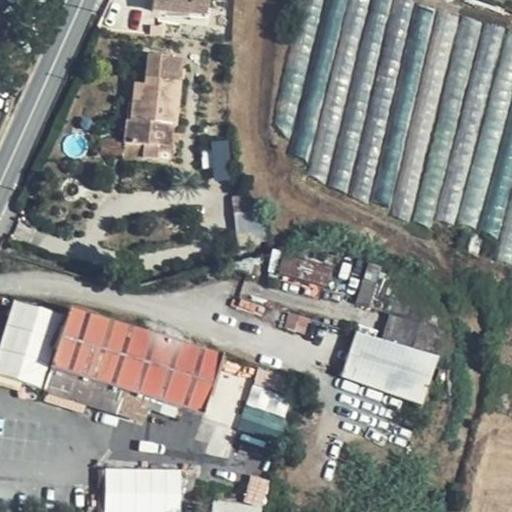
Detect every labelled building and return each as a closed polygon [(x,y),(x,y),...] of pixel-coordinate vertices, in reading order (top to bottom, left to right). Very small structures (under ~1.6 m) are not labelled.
[(208,0),(154,0),(154,9),(208,14),(208,0)] [(183,61),(150,57),(147,85),(136,84),(133,124),(128,123),(127,142),(126,144),(145,146),(144,161),(169,163),(171,128),(177,128),(183,61)] [(125,159),(126,144),(127,142),(107,141),(105,157),(125,159)] [(145,146),(126,144),(125,159),(144,161),(145,146)] [(268,238),(265,210),(237,213),(240,240),(268,238)] [(286,275),(308,282),(327,288),(333,271),(291,259),(291,260),(286,275)] [(403,277),(372,266),(359,304),(391,316),(401,283),(403,277)] [(282,273),(273,271),(270,279),(279,282),(282,273)] [(417,288),(401,283),(391,316),(383,342),(437,360),(446,363),(450,333),(449,319),(445,310),(438,302),(430,294),(417,288)] [(222,358),(71,310),(45,389),(119,412),(126,392),(203,417),(222,358)] [(358,334),(356,341),(344,378),(393,394),(422,404),(437,360),(383,342),(358,334)] [(261,368),(251,405),(286,415),(296,378),(261,368)] [(107,511),(184,511),(183,466),(106,468),(107,511)] [(270,483),(253,478),(245,501),(263,507),(270,483)]
